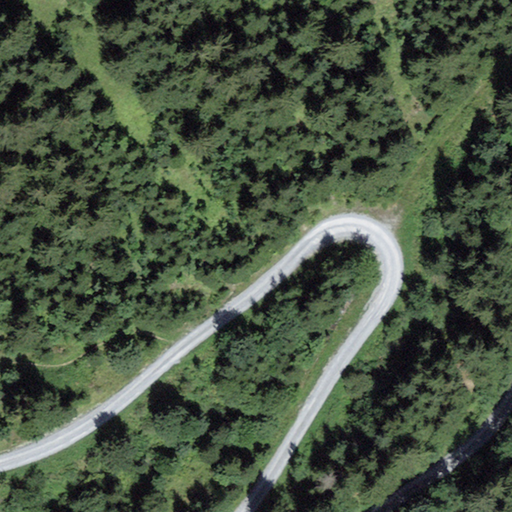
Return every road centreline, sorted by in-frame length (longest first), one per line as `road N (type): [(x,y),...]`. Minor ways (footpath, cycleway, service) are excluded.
road 1 (track): [(261,511),(296,475),(340,396),(404,321),(423,267),(396,231),(350,225),(191,342)]
road 2 (track): [(191,342),(58,459),(0,472)]
